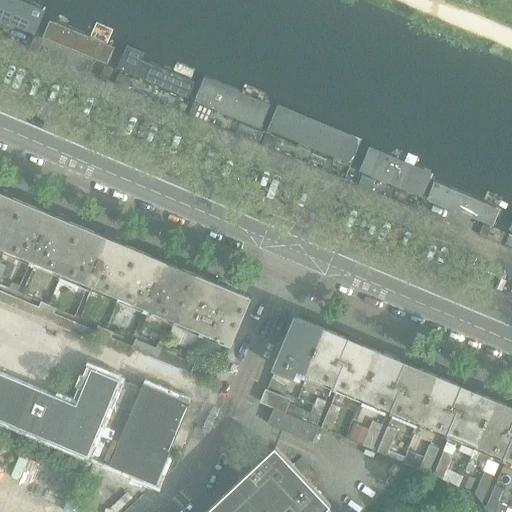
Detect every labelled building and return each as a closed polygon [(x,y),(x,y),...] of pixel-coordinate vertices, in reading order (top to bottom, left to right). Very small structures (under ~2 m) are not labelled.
[(0,0),(0,22),(30,35),(41,10),(17,0),(0,0)] [(49,21),(41,40),(107,67),(115,49),(105,44),(109,33),(95,27),(90,38),(49,21)] [(37,52),(42,41),(34,38),(29,49),(37,52)] [(128,44),(116,71),(187,101),(195,82),(142,60),(145,51),(128,44)] [(107,81),(111,70),(104,67),(100,78),(107,81)] [(126,90),(130,79),(118,73),(115,81),(113,84),(126,90)] [(204,77),(193,103),(259,131),(267,112),(270,104),(265,93),(244,85),(240,94),(204,77)] [(276,108),(265,133),(350,168),(357,150),(360,142),(276,108)] [(272,150),(277,141),(265,136),(261,145),(272,150)] [(359,173),(422,199),(432,175),(369,149),(359,173)] [(369,191),(374,180),(362,175),(358,186),(369,191)] [(425,200),(493,229),(501,210),(433,182),(425,200)] [(0,245),(6,248),(24,204),(0,193),(0,245)] [(63,272),(81,227),(24,204),(6,248),(32,259),(63,272)] [(119,296),(138,251),(81,227),(63,272),(91,284),(119,296)] [(175,320),(194,275),(138,251),(119,296),(147,308),(175,320)] [(496,290),(505,270),(471,256),(463,276),(472,280),(496,290)] [(230,342),(248,298),(247,297),(194,275),(175,320),(211,335),(230,342)] [(19,290),(20,287),(11,283),(8,289),(15,292),(19,290)] [(0,303),(7,306),(11,296),(4,293),(0,301),(0,303)] [(13,309),(17,299),(11,296),(7,306),(13,309)] [(20,312),(24,302),(17,299),(13,309),(20,312)] [(27,315),(31,305),(24,302),(20,312),(27,315)] [(42,321),(48,306),(41,303),(38,308),(34,318),(42,321)] [(34,318),(38,308),(31,305),(27,315),(34,318)] [(49,324),(54,314),(56,309),(48,306),(42,321),(49,324)] [(56,327),(61,317),(54,314),(49,324),(56,327)] [(63,330),(67,320),(61,317),(56,327),(63,330)] [(335,383),(353,341),(296,318),(275,368),(294,375),(293,376),(304,380),(308,372),(335,383)] [(70,333),(74,323),(67,320),(63,330),(70,333)] [(77,336),(81,326),(74,323),(70,333),(77,336)] [(84,339),(88,329),(81,326),(77,336),(84,339)] [(99,345),(105,330),(98,327),(95,332),(91,341),(99,345)] [(91,341),(95,332),(88,329),(84,339),(91,341)] [(106,348),(110,338),(113,333),(106,330),(105,330),(99,345),(100,345),(106,348)] [(114,351),(118,341),(110,338),(106,348),(114,351)] [(201,350),(205,341),(200,339),(196,348),(201,350)] [(138,352),(142,343),(135,340),(132,347),(132,349),(138,352)] [(121,354),(125,344),(118,341),(114,351),(121,354)] [(392,407),(409,365),(353,341),(335,383),(392,407)] [(145,355),(149,346),(142,343),(138,352),(145,355)] [(158,361),(164,346),(158,343),(156,348),(152,358),(158,361)] [(128,357),(132,349),(132,347),(130,346),(125,344),(121,354),(126,356),(128,357)] [(192,357),(196,348),(187,344),(183,354),(192,357)] [(152,358),(156,348),(149,346),(145,355),(152,358)] [(165,363),(169,354),(171,349),(164,346),(158,361),(165,363)] [(170,366),(174,356),(169,354),(165,363),(170,366)] [(175,368),(179,358),(174,356),(170,366),(175,368)] [(180,370),(184,360),(179,358),(175,368),(180,370)] [(185,372),(189,362),(184,360),(180,370),(185,372)] [(190,374),(194,364),(190,362),(189,362),(185,372),(190,374)] [(194,364),(190,374),(212,383),(217,371),(195,362),(194,364)] [(449,431),(467,389),(409,365),(392,407),(449,431)] [(0,511),(0,418),(156,484),(190,403),(143,383),(141,389),(91,368),(76,405),(0,372),(0,511)] [(283,397),(288,386),(271,379),(267,390),(283,397)] [(505,454),(511,437),(511,408),(467,389),(449,431),(505,454)] [(283,397),(267,390),(265,390),(260,403),(273,409),(285,414),(285,413),(289,404),(291,400),(283,397)] [(317,398),(314,404),(324,408),(326,402),(317,398)] [(289,404),(285,413),(291,416),(294,407),(289,404)] [(321,414),(324,408),(314,404),(314,406),(312,410),(321,414)] [(340,408),(331,404),(328,410),(338,414),(340,408)] [(294,407),(291,416),(296,418),(300,409),(294,407)] [(316,427),(285,414),(273,409),(267,425),(312,443),(318,428),(316,427)] [(300,409),(296,418),(301,420),(305,411),(300,409)] [(319,420),(321,414),(312,410),(311,413),(309,416),(319,420)] [(335,420),(338,414),(328,410),(326,416),(335,420)] [(305,411),(301,420),(307,422),(309,416),(311,413),(305,411)] [(316,426),(319,420),(309,416),(307,422),(316,426)] [(333,426),(335,420),(326,416),(323,422),(333,426)] [(331,432),(333,426),(323,422),(321,428),(331,432)] [(379,432),(382,426),(374,422),(372,422),(370,428),(379,432)] [(377,438),(379,432),(370,428),(367,434),(377,438)] [(394,438),(396,432),(387,428),(384,434),(394,438)] [(374,444),(377,438),(367,434),(365,440),(374,444)] [(391,444),(394,438),(384,434),(382,440),(391,444)] [(372,450),(374,444),(365,440),(362,446),(372,450)] [(389,450),(391,444),(382,440),(379,446),(389,450)] [(436,455),(438,449),(429,445),(427,451),(436,455)] [(323,511),(331,505),(275,446),(205,511),(323,511)] [(386,456),(389,450),(379,446),(377,452),(386,456)] [(422,464),(424,458),(408,450),(402,464),(419,471),(419,470),(422,464)] [(433,461),(436,455),(427,451),(424,458),(433,461)] [(451,462),(453,456),(443,452),(441,457),(451,462)] [(448,468),(451,462),(441,457),(438,463),(448,468)] [(431,467),(433,461),(424,458),(422,464),(431,467)] [(446,474),(448,468),(438,463),(436,469),(446,474)] [(428,473),(431,467),(422,464),(419,470),(428,473)] [(443,480),(446,474),(436,469),(433,475),(443,480)] [(484,472),(481,478),(491,482),(493,476),(484,472)] [(470,490),(475,479),(464,475),(459,485),(470,490)] [(488,489),(491,482),(481,478),(479,485),(488,489)] [(485,495),(488,489),(479,485),(476,491),(485,495)] [(495,486),(492,493),(502,497),(504,490),(495,486)] [(483,500),(485,495),(476,491),(475,494),(475,495),(480,502),(483,500)] [(499,503),(502,497),(492,493),(490,499),(499,503)] [(496,509),(498,504),(499,503),(490,499),(487,505),(496,509)]
